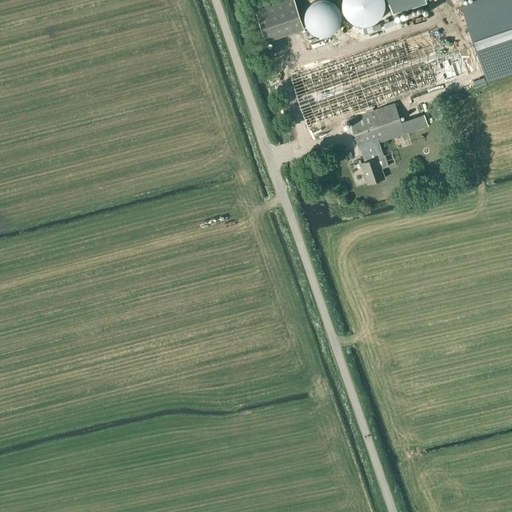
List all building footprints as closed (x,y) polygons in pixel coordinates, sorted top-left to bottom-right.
[(304,28),(293,0),(279,0),(254,9),(265,42),(304,28)] [(305,0),(303,2),(301,5),(300,10),(301,18),(304,23),(307,27),(311,29),(316,30),(324,29),(329,26),(333,22),(334,19),(336,14),(335,7),(332,1),(330,0),(305,0)] [(336,0),(337,6),(340,11),(344,14),(347,16),(352,18),(360,17),(365,14),(369,10),(371,7),(372,2),(371,0),(336,0)] [(511,0),(488,0),(464,8),(487,75),(511,66),(511,0)] [(325,31),(305,37),(307,43),(327,36),(325,31)] [(424,113),(401,122),(394,103),(385,106),(383,101),(445,80),(428,32),(369,52),(370,52),(294,78),(311,125),(354,110),(356,116),(348,119),(359,149),(360,149),(364,162),(360,163),(367,183),(384,178),(378,158),(379,158),(374,144),(428,125),(424,113)]
